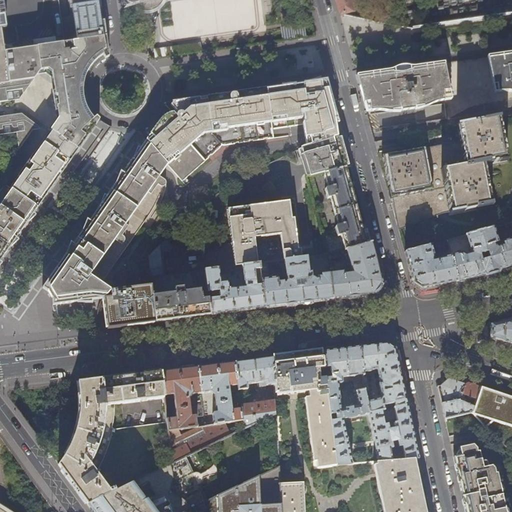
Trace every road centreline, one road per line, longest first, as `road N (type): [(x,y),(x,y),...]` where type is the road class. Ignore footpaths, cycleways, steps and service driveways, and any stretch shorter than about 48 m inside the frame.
road 1 (residential): [(406,318),(0,368)]
road 2 (residential): [(320,0),(406,318)]
road 3 (residential): [(448,511),(419,375),(426,357),(451,346)]
road 4 (residential): [(97,75),(92,94),(99,112),(116,123),(143,117),(154,83),(142,66),(120,60)]
road 5 (tertiary): [(0,409),(76,511)]
